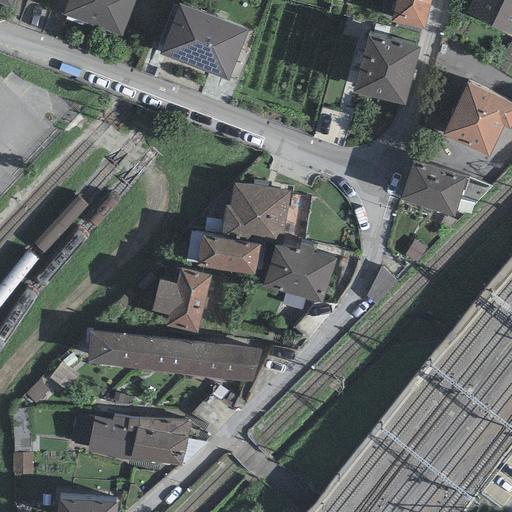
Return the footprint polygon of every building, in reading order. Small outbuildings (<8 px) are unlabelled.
[(131,0),(66,0),(63,8),(121,29),(131,0)] [(248,18),(201,0),(176,0),(160,45),(228,71),(248,18)] [(430,0),(394,0),(391,14),(424,23),(430,0)] [(511,0),(468,0),(466,5),(511,27),(511,0)] [(420,37),(369,23),(353,80),(404,94),(420,37)] [(511,114),(511,93),(466,75),(444,127),(490,147),(503,116),(510,119),(511,114)] [(467,169),(413,152),(401,191),(455,208),(467,169)] [(289,187),(234,178),(230,201),(225,200),(221,225),(282,234),(289,187)] [(260,235),(201,226),(197,255),(255,265),(260,235)] [(336,251),(274,234),(262,276),(324,293),(336,251)] [(211,266),(180,258),(176,274),(159,270),(151,301),(168,305),(165,316),(197,323),(211,266)] [(260,344),(91,323),(87,355),(256,376),(260,344)] [(137,419),(94,410),(87,446),(132,455),(133,451),(131,450),(137,421),(137,419)] [(188,433),(137,421),(131,450),(133,451),(181,462),(188,433)] [(115,511),(117,493),(59,489),(56,511),(115,511)]
